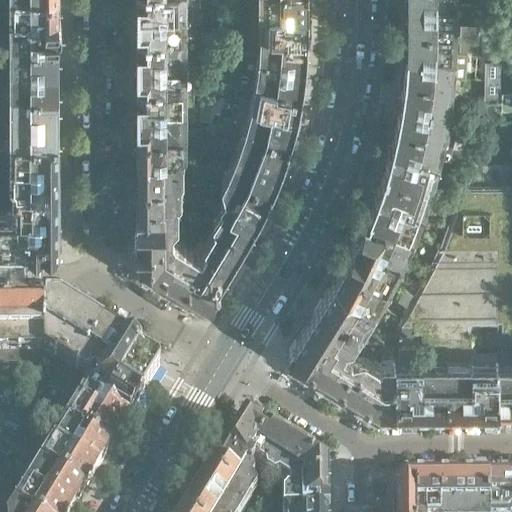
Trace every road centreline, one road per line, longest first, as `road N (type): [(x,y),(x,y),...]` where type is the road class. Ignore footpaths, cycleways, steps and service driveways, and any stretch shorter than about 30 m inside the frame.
road 1 (secondary): [(226,359),(336,166),(358,54),(358,0)]
road 2 (residential): [(95,0),(95,275)]
road 3 (secondary): [(131,511),(226,359)]
road 4 (residential): [(366,442),(226,359)]
road 5 (residential): [(226,359),(95,275)]
road 6 (residential): [(511,442),(366,442)]
